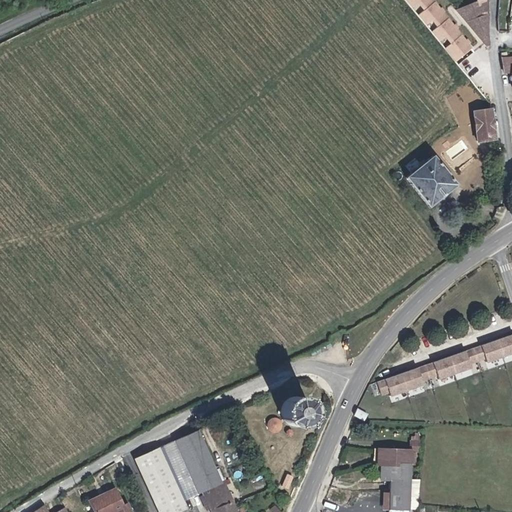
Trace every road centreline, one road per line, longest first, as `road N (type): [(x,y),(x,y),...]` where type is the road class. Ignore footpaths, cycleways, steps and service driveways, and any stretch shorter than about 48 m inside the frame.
road 1 (unclassified): [(25,511),(175,422),(298,366),(357,381)]
road 2 (secondary): [(357,381),(408,312),(491,242)]
road 3 (unclassified): [(494,0),(498,98),(511,172)]
road 4 (secondary): [(299,511),(357,381)]
